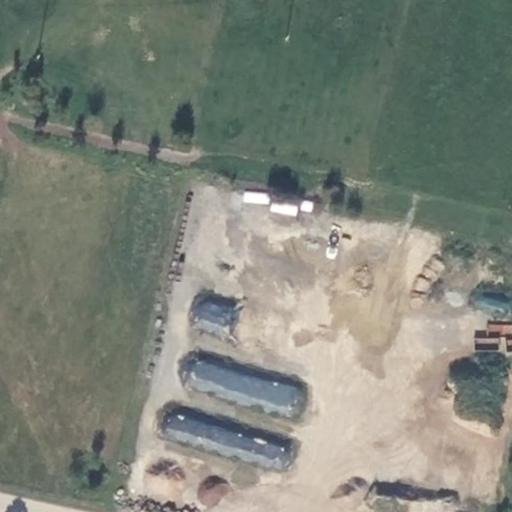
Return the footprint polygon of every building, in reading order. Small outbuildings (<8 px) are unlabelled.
[(196,327),(229,333),(234,305),(201,299),(196,327)] [(498,336),(476,337),(476,350),(499,349),(498,336)] [(295,406),(298,380),(193,368),(190,394),(295,406)] [(292,451),(171,411),(164,433),(285,473),(292,451)] [(200,482),(200,505),(222,505),(222,482),(200,482)]
